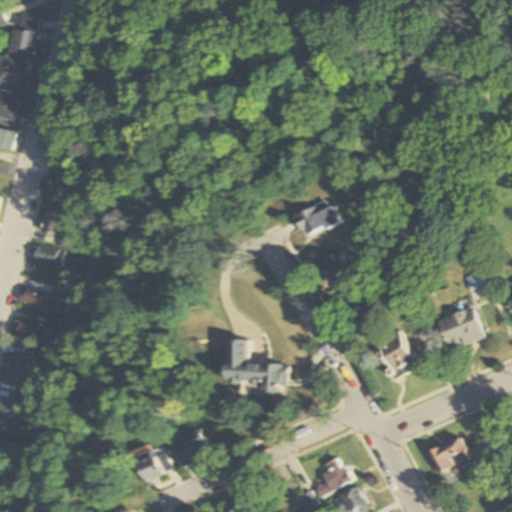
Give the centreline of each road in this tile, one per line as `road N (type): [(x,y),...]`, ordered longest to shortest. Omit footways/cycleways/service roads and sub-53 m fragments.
road 1 (residential): [(73,0),(0,295)]
road 2 (residential): [(421,511),(276,254)]
road 3 (residential): [(361,410),(168,502)]
road 4 (residential): [(511,378),(377,437)]
